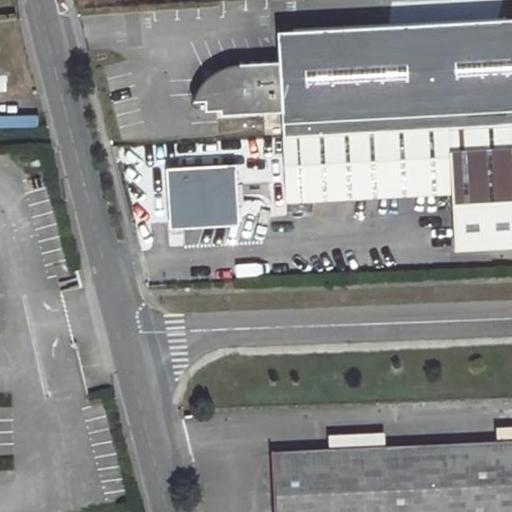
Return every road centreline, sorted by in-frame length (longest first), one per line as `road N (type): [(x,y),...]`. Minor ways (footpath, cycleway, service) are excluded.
road 1 (unknown): [(50,40),(475,0)]
road 2 (residential): [(123,334),(511,321)]
road 3 (unclassified): [(123,334),(40,0)]
road 4 (unclassified): [(168,511),(123,334)]
